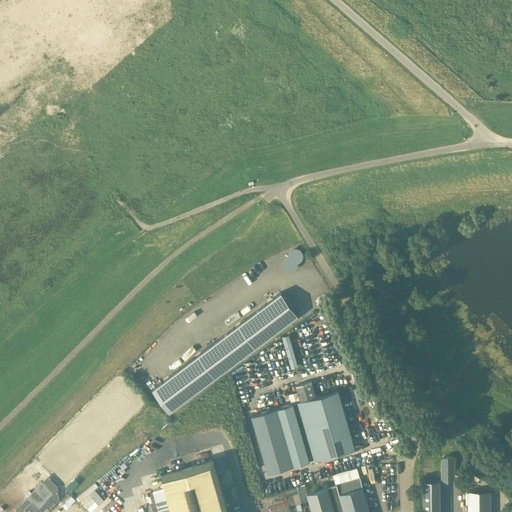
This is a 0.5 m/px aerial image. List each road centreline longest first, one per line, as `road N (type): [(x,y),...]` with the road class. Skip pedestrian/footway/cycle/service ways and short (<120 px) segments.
road 1 (track): [(286,203),(404,411)]
road 2 (unclassified): [(490,144),(295,181),(278,190),(286,203)]
road 3 (unclassified): [(490,144),(334,0)]
